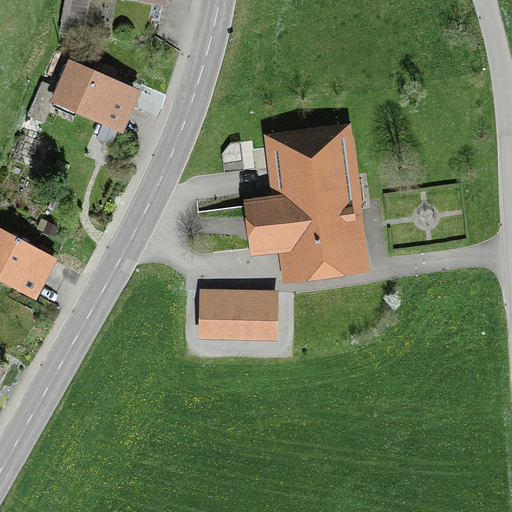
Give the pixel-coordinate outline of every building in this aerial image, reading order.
[(89,0),(67,0),(64,21),(85,26),(89,0)] [(116,70),(100,64),(95,75),(70,63),(58,91),(54,100),(118,128),(134,91),(111,81),(116,70)] [(54,100),(58,91),(43,84),(29,115),(34,117),(15,160),(26,165),(54,100)] [(355,261),(339,137),(284,144),(291,199),(249,204),(255,250),(296,244),(299,268),(355,261)] [(49,258),(0,231),(0,277),(30,293),(49,258)] [(278,293),(204,291),(202,336),(277,338),(278,293)]
